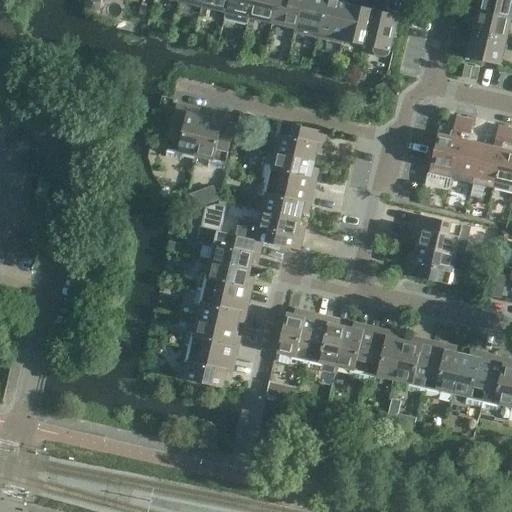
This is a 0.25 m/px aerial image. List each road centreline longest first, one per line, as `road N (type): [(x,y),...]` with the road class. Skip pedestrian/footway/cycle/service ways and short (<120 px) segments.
road 1 (unclassified): [(1,511),(77,172),(0,53)]
road 2 (residential): [(393,138),(180,86)]
road 3 (residential): [(511,327),(354,292)]
road 4 (residential): [(354,292),(393,138)]
road 5 (residential): [(253,397),(282,276)]
